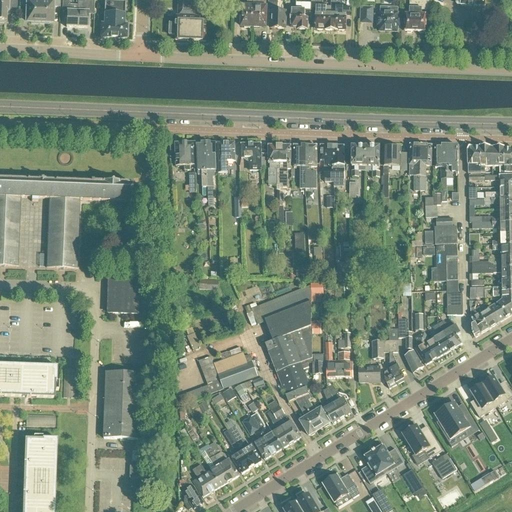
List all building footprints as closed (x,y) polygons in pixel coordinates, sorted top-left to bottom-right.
[(0,0),(0,24),(3,25),(3,23),(5,23),(5,12),(8,13),(8,10),(16,10),(16,0),(0,0)] [(31,26),(39,26),(40,2),(32,2),(32,0),(20,0),(20,7),(26,7),(27,9),(27,23),(31,24),(31,26)] [(40,2),(39,26),(47,26),(47,24),(52,24),(52,10),(53,8),(59,9),(59,0),(47,0),(47,2),(40,2)] [(66,29),(76,29),(77,13),(77,7),(77,6),(70,6),(69,0),(61,0),(61,10),(69,10),(69,13),(67,13),(66,29)] [(87,30),(88,14),(93,15),(94,2),(94,1),(85,0),(85,5),(77,5),(77,6),(77,7),(77,13),(76,29),(87,30)] [(207,19),(197,19),(197,0),(178,0),(178,18),(177,18),(177,25),(170,25),(170,36),(176,37),(176,42),(206,43),(207,19)] [(253,0),(247,0),(247,8),(241,8),(241,16),(242,16),(242,28),(244,28),(244,29),(250,30),(250,28),(252,28),(253,9),(253,0)] [(266,0),(253,0),(253,9),(252,28),(265,29),(266,9),(266,0)] [(268,0),(268,12),(273,12),(272,30),(285,31),(286,12),(278,12),(278,2),(275,2),(274,0),(268,0)] [(298,31),(307,31),(307,19),(305,19),(305,12),(311,12),(311,0),(294,0),(295,0),(301,1),(301,8),(296,8),(296,11),(292,11),(292,15),(291,15),(291,23),(291,29),(298,29),(298,31)] [(325,32),(337,32),(337,23),(335,23),(335,0),(331,0),(331,8),(326,8),(326,15),(327,15),(326,23),(325,23),(324,31),(325,31),(325,32)] [(337,23),(337,32),(337,31),(338,31),(340,32),(343,32),(345,31),(346,31),(347,18),(350,19),(350,8),(342,8),(342,5),(341,0),(335,0),(335,23),(337,23)] [(416,5),(415,33),(418,33),(420,35),(423,35),(425,34),(426,34),(426,12),(431,12),(431,0),(416,0),(417,1),(418,1),(418,5),(416,5)] [(461,7),(470,7),(470,8),(475,8),(475,7),(485,8),(484,0),(456,0),(456,5),(458,6),(461,6),(461,7)] [(412,33),(415,33),(416,5),(418,5),(418,1),(417,1),(410,1),(410,16),(405,16),(405,33),(406,33),(407,34),(411,34),(412,33)] [(323,31),(324,31),(325,23),(326,23),(327,15),(326,15),(326,8),(322,8),(320,2),(316,2),(316,15),(315,30),(317,31),(318,31),(322,32),(323,31)] [(125,4),(104,3),(104,4),(104,14),(104,15),(104,26),(101,25),(100,40),(126,40),(127,26),(124,26),(124,15),(124,16),(124,15),(125,4)] [(393,10),(393,8),(385,8),(385,9),(381,9),(381,14),(380,14),(380,20),(378,20),(377,28),(380,28),(380,33),(397,34),(398,28),(400,28),(400,21),(398,21),(398,15),(398,10),(393,10)] [(361,10),(360,22),(373,23),(373,11),(361,10)] [(185,168),(185,173),(190,173),(190,168),(196,168),(195,145),(188,145),(183,145),(176,145),(176,168),(185,168)] [(207,189),(206,145),(197,145),(198,177),(202,177),(203,197),(207,197),(207,189)] [(206,145),(207,189),(208,189),(208,206),(212,206),(212,200),(213,200),(212,179),(214,179),(214,172),(216,172),(215,145),(206,145)] [(228,175),(227,163),(235,163),(235,145),(217,145),(218,175),(228,175)] [(250,160),(250,172),(262,172),(261,160),(261,146),(242,146),(242,160),(250,160)] [(414,192),(420,192),(420,186),(421,147),(410,146),(409,167),(410,167),(410,177),(414,178),(414,192)] [(269,187),(278,187),(278,168),(280,168),(280,147),(269,147),(269,165),(270,165),(270,170),(269,170),(269,187)] [(278,168),(278,187),(280,187),(280,189),(288,190),(288,171),(291,171),(291,147),(280,147),(280,168),(278,168)] [(306,147),(294,147),(294,168),(300,168),(300,190),(306,190),(306,147)] [(317,147),(306,147),(306,190),(317,190),(316,173),(311,173),(311,169),(317,169),(317,147)] [(420,186),(420,192),(425,192),(426,178),(426,167),(431,167),(432,147),(421,147),(420,186)] [(447,181),(445,147),(435,147),(435,170),(441,170),(442,193),(447,192),(447,181)] [(458,147),(445,147),(447,181),(452,180),(452,175),(456,175),(456,177),(458,176),(458,147)] [(325,170),(325,177),(332,176),(332,173),(331,173),(331,170),(333,170),(333,148),(330,148),(320,148),(320,162),(324,162),(324,170),(325,170)] [(344,188),(344,148),(336,148),(333,148),(333,170),(331,170),(331,173),(332,173),(332,176),(325,177),(325,180),(326,180),(326,184),(333,184),(333,188),(344,188)] [(492,168),(491,149),(490,149),(490,148),(480,148),(480,149),(470,148),(468,151),(468,175),(481,175),(485,175),(485,168),(492,168)] [(494,149),(491,149),(492,168),(500,168),(500,174),(504,174),(504,150),(504,149),(494,148),(494,149)] [(359,173),(366,173),(366,149),(352,149),(352,168),(355,168),(355,172),(352,172),(352,179),(359,179),(359,173)] [(366,149),(366,173),(373,173),(373,179),(379,180),(380,173),(377,173),(377,169),(380,169),(380,149),(366,149)] [(383,200),(388,200),(389,168),(401,168),(401,150),(384,149),(384,168),(383,200)] [(500,189),(511,188),(511,177),(500,177),(500,178),(485,178),(485,182),(485,183),(500,183),(500,189)] [(0,267),(17,268),(20,199),(31,200),(31,203),(37,203),(37,200),(49,201),(46,269),(76,270),(79,202),(131,204),(131,185),(90,183),(90,184),(66,183),(62,182),(62,183),(21,182),(21,181),(16,181),(0,180),(0,267)] [(352,180),(352,192),(363,192),(363,180),(352,180)] [(492,200),(511,199),(511,188),(500,189),(500,195),(477,195),(477,190),(469,190),(469,195),(470,195),(470,201),(485,200),(492,200)] [(500,212),(511,212),(511,199),(492,200),(492,205),(500,205),(500,212)] [(470,202),(470,213),(474,213),(474,208),(485,208),(485,200),(470,201),(470,202)] [(472,225),(511,224),(511,212),(500,212),(501,219),(492,219),(492,218),(474,219),(474,213),(470,213),(470,225),(472,225)] [(436,221),(436,229),(453,228),(453,220),(436,221)] [(501,236),(511,235),(511,224),(472,225),(472,231),(493,231),(492,229),(501,228),(501,236)] [(446,246),(446,247),(446,248),(457,247),(457,228),(453,228),(436,229),(435,229),(435,247),(446,246)] [(425,234),(425,245),(433,245),(433,233),(425,234)] [(493,247),(511,246),(511,235),(501,236),(501,243),(493,243),(493,247)] [(305,254),(304,243),(295,243),(296,254),(305,254)] [(501,259),(511,258),(511,246),(493,247),(493,251),(501,251),(501,259)] [(445,284),(447,284),(447,283),(447,277),(447,271),(447,265),(446,259),(457,259),(457,247),(446,248),(446,247),(436,248),(437,271),(439,271),(439,283),(445,283),(445,284)] [(435,257),(435,249),(423,249),(423,258),(435,257)] [(472,265),(472,270),(511,269),(511,258),(501,259),(502,265),(493,265),(493,264),(478,264),(478,259),(474,259),(469,259),(469,265),(472,265)] [(337,277),(351,277),(351,265),(337,264),(337,277)] [(233,267),(234,277),(242,276),(241,267),(233,267)] [(307,277),(307,271),(298,271),(298,268),(296,268),(296,278),(307,277)] [(502,275),(502,281),(511,280),(511,269),(472,270),(472,276),(493,276),(493,275),(502,275)] [(109,315),(138,316),(140,275),(110,274),(109,315)] [(494,294),(511,293),(511,280),(502,281),(502,289),(493,289),(494,294)] [(199,291),(218,292),(219,283),(200,282),(199,291)] [(311,285),(311,287),(311,296),(324,296),(324,285),(311,285)] [(403,286),(403,294),(411,294),(411,286),(403,286)] [(309,364),(308,362),(312,360),(313,356),(312,336),(312,328),(311,296),(311,287),(259,308),(251,311),(249,307),(245,308),(247,314),(252,312),(258,327),(266,324),(273,343),(265,346),(286,398),(289,405),(295,402),(301,399),(308,395),(306,390),(310,388),(302,367),(309,364)] [(502,301),(508,305),(511,304),(511,293),(494,294),(494,298),(502,298),(502,301)] [(458,296),(447,296),(448,317),(463,317),(463,296),(458,296)] [(499,305),(489,310),(499,325),(511,317),(511,304),(508,305),(502,301),(499,305)] [(479,309),(475,311),(478,317),(479,316),(488,332),(499,325),(489,310),(482,314),(479,309)] [(478,317),(475,311),(471,313),(472,320),(475,325),(472,327),(473,336),(475,340),(488,332),(479,316),(478,317)] [(235,322),(231,312),(219,317),(223,327),(235,322)] [(415,316),(415,333),(424,332),(423,316),(415,316)] [(405,358),(413,376),(423,369),(412,350),(412,334),(409,334),(409,321),(398,322),(399,340),(406,340),(406,351),(406,357),(405,358)] [(184,326),(184,325),(176,328),(178,334),(193,329),(191,324),(184,326)] [(442,324),(438,326),(453,351),(462,345),(457,337),(460,335),(456,327),(448,332),(442,324)] [(321,336),(321,326),(313,326),(313,336),(321,336)] [(437,335),(433,337),(444,357),(453,351),(438,326),(433,329),(437,335)] [(388,367),(390,371),(396,384),(395,384),(396,387),(405,382),(393,358),(393,355),(399,354),(398,331),(389,332),(389,343),(390,355),(390,367),(388,367)] [(201,350),(195,335),(187,338),(193,353),(201,350)] [(424,335),(420,337),(435,362),(444,357),(433,337),(432,338),(434,340),(430,343),(424,335)] [(435,362),(420,337),(416,340),(421,348),(416,351),(426,367),(435,362)] [(372,343),(373,361),(383,361),(383,343),(372,343)] [(336,380),(335,363),(332,363),(332,345),(326,345),(327,380),(336,380)] [(232,359),(242,355),(240,349),(230,353),(232,359)] [(232,359),(230,353),(220,356),(222,362),(232,359)] [(339,363),(335,363),(336,380),(345,380),(344,354),(339,354),(339,363)] [(350,354),(344,354),(345,380),(353,380),(353,362),(350,362),(350,354)] [(207,386),(208,387),(211,396),(224,391),(224,390),(257,378),(252,363),(247,365),(243,355),(242,355),(232,359),(222,362),(214,365),(218,375),(220,381),(219,381),(207,386)] [(313,356),(312,360),(313,376),(323,375),(323,364),(324,364),(324,355),(313,356)] [(199,363),(201,369),(213,364),(210,358),(199,363)] [(201,369),(203,374),(215,370),(213,364),(201,369)] [(31,399),(31,396),(36,396),(36,399),(53,399),(54,383),(56,383),(56,369),(0,366),(0,395),(4,395),(4,398),(26,398),(26,399),(31,399)] [(359,369),(359,385),(373,385),(380,385),(380,368),(359,369)] [(203,374),(205,380),(217,376),(215,370),(203,374)] [(396,384),(390,371),(385,374),(385,381),(389,391),(396,387),(395,384),(396,384)] [(104,440),(140,442),(142,375),(106,374),(104,440)] [(205,380),(207,386),(219,381),(217,376),(205,380)] [(253,383),(255,389),(265,386),(262,379),(253,383)] [(327,387),(328,390),(332,397),(332,399),(342,420),(352,415),(344,400),(339,403),(335,397),(339,394),(333,388),(327,380),(327,387)] [(494,380),(483,387),(497,409),(511,399),(511,395),(507,387),(501,391),(494,380)] [(242,389),(245,394),(252,389),(249,384),(242,389)] [(208,387),(202,389),(205,398),(211,396),(208,387)] [(483,387),(472,394),(478,404),(472,408),(480,420),(497,409),(483,387)] [(202,389),(196,391),(200,400),(205,398),(202,389)] [(223,395),(228,404),(237,399),(231,390),(223,395)] [(332,397),(328,390),(323,393),(329,406),(329,408),(324,411),(333,426),(342,420),(332,399),(332,397)] [(196,391),(191,394),(194,402),(200,400),(196,391)] [(191,394),(185,396),(188,404),(194,402),(191,394)] [(308,395),(301,399),(320,431),(324,429),(325,429),(328,427),(329,426),(330,425),(321,410),(315,414),(308,402),(311,400),(308,395)] [(188,404),(185,396),(179,398),(182,407),(188,404)] [(320,431),(301,399),(295,402),(306,419),(300,423),(309,438),(310,437),(312,437),(315,435),(315,434),(320,431)] [(199,407),(203,414),(208,411),(204,404),(199,407)] [(448,408),(438,414),(443,422),(441,424),(446,432),(443,434),(449,443),(467,432),(470,437),(478,432),(462,406),(455,411),(453,408),(452,406),(451,406),(448,408)] [(280,408),(272,413),(277,421),(292,445),(301,440),(291,424),(286,427),(284,423),(288,421),(280,408)] [(192,414),(196,420),(203,416),(199,409),(192,414)] [(277,432),(274,434),(284,450),(292,445),(277,421),(272,413),(267,416),(277,432)] [(55,418),(26,417),(26,428),(54,429),(55,418)] [(274,456),(259,432),(251,419),(242,424),(251,437),(255,435),(260,443),(255,446),(265,462),(274,456)] [(235,428),(228,432),(252,470),(262,463),(252,447),(247,451),(241,442),(243,441),(235,428)] [(416,428),(403,436),(416,458),(424,453),(429,461),(443,453),(429,431),(421,436),(416,428)] [(263,429),(259,432),(274,456),(284,450),(274,434),(268,438),(263,429)] [(181,436),(185,442),(189,439),(184,431),(180,433),(182,436),(181,436)] [(252,470),(228,432),(225,435),(238,456),(232,460),(242,476),(252,470)] [(491,432),(486,436),(491,444),(497,441),(491,432)] [(53,511),(56,441),(42,440),(41,443),(25,442),(25,459),(27,459),(27,464),(24,464),(24,469),(23,491),(26,492),(26,497),(23,497),(22,502),(23,502),(22,511),(53,511)] [(215,444),(209,448),(230,483),(239,478),(229,461),(226,463),(215,444)] [(199,452),(212,472),(221,488),(230,483),(209,448),(208,446),(199,452)] [(374,453),(373,453),(387,476),(404,465),(395,451),(396,453),(390,457),(384,448),(375,453),(374,453)] [(362,472),(361,472),(370,486),(387,476),(373,453),(372,454),(373,455),(364,460),(369,470),(363,473),(362,472)] [(449,460),(441,465),(448,477),(457,472),(449,460)] [(201,467),(197,469),(212,494),(221,488),(212,472),(207,475),(201,467)] [(131,479),(142,480),(142,468),(131,468),(131,479)] [(212,494),(197,469),(193,472),(198,481),(193,484),(203,500),(212,494)] [(495,472),(490,476),(494,482),(499,478),(495,472)] [(185,496),(188,501),(189,500),(191,503),(186,506),(190,511),(193,509),(194,511),(204,505),(189,481),(191,480),(187,473),(184,475),(184,483),(186,483),(186,487),(189,491),(185,493),(187,495),(185,496)] [(418,484),(412,474),(406,478),(412,488),(418,484)] [(360,496),(348,477),(339,482),(336,477),(323,485),(335,505),(349,496),(353,501),(360,496)] [(423,491),(416,494),(420,500),(426,496),(423,491)] [(381,492),(372,497),(381,511),(390,507),(381,492)] [(317,510),(308,497),(307,498),(305,496),(298,501),(299,502),(296,504),(301,511),(319,511),(318,510),(317,510)] [(372,501),(367,504),(371,510),(376,507),(372,501)]
